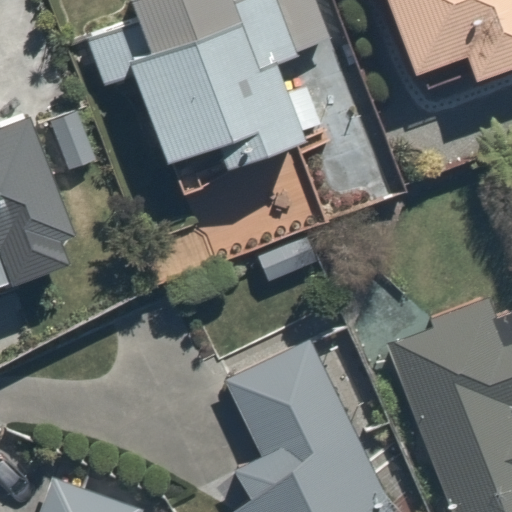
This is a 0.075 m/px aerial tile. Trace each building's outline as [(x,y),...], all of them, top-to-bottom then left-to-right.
[(122,0),(138,41),(118,49),(173,189),(306,137),(271,48),(326,27),(315,0),(122,0)] [(511,0),(375,0),(412,95),(511,57),(511,0)] [(0,276),(80,245),(25,104),(0,113),(0,276)] [(483,292),(384,327),(449,511),(511,511),(511,312),(493,319),(483,292)] [(394,511),(306,328),(218,371),(256,451),(233,462),(249,497),(227,507),(229,511),(394,511)] [(138,511),(141,504),(47,473),(34,511),(138,511)]
